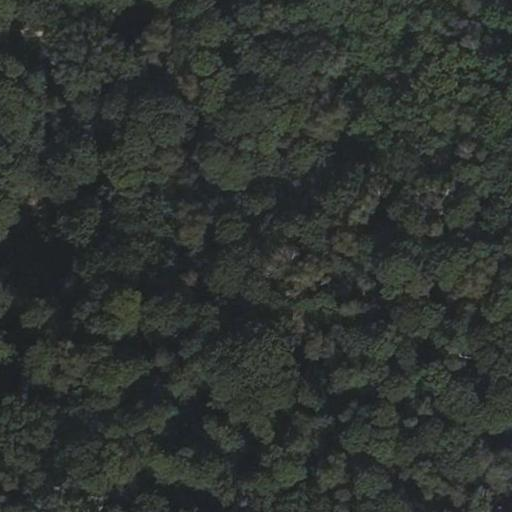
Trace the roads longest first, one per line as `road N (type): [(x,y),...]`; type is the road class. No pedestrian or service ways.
road 1 (track): [(511,264),(447,194),(386,107),(285,0)]
road 2 (track): [(0,24),(61,27),(165,0)]
